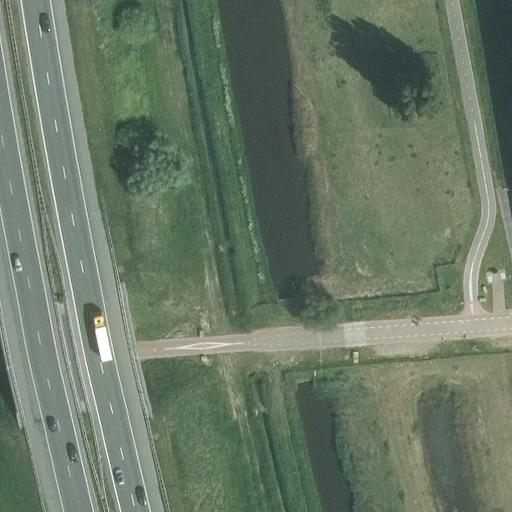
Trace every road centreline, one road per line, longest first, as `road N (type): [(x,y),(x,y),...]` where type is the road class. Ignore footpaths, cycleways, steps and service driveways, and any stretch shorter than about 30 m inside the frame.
road 1 (motorway): [(136,511),(83,279),(35,0)]
road 2 (motorway): [(0,119),(78,511)]
